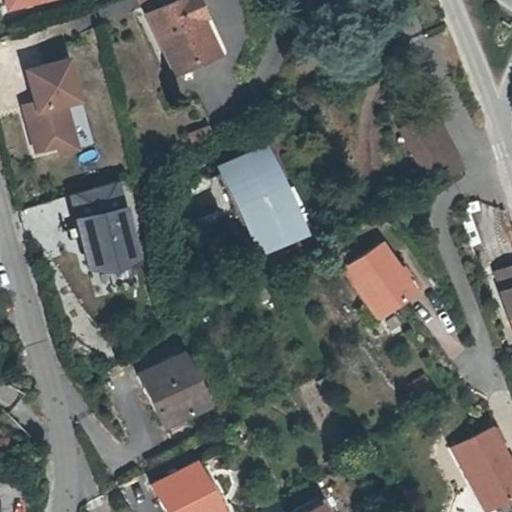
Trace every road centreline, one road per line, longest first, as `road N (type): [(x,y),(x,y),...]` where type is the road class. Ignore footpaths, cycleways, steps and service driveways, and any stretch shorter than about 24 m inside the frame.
road 1 (residential): [(63,511),(37,315),(0,184)]
road 2 (unknown): [(502,173),(441,199),(427,216),(478,365)]
road 3 (secondary): [(447,0),(505,146)]
